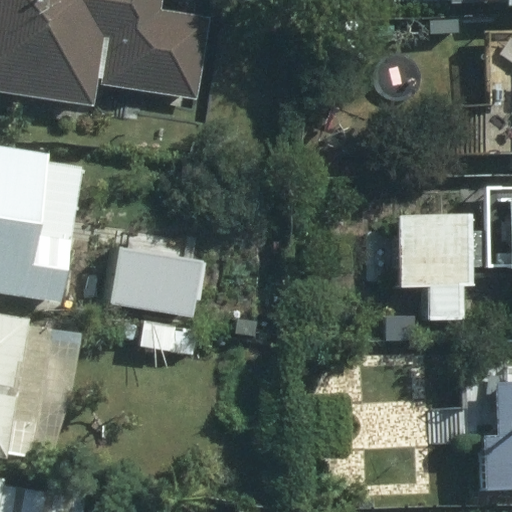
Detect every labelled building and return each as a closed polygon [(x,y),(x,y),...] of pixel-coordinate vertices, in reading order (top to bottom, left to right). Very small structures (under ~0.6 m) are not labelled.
[(0,0),(0,92),(90,106),(101,33),(105,35),(99,82),(196,97),(208,16),(158,8),(159,0),(0,0)] [(34,230),(43,152),(0,144),(0,290),(55,300),(67,237),(34,230)] [(471,286),(469,212),(395,215),(397,286),(424,285),(426,319),(461,318),(460,286),(471,286)] [(24,325),(25,318),(0,312),(0,461),(2,462),(13,452),(49,456),(65,397),(74,332),(24,325)] [(414,314),(382,314),(383,338),(414,338),(414,314)] [(199,328),(142,318),(137,344),(194,354),(199,328)] [(511,380),(492,381),(493,434),(475,435),(477,483),(511,481),(511,380)] [(80,511),(83,496),(0,482),(0,480),(1,477),(0,476),(0,511),(80,511)]
